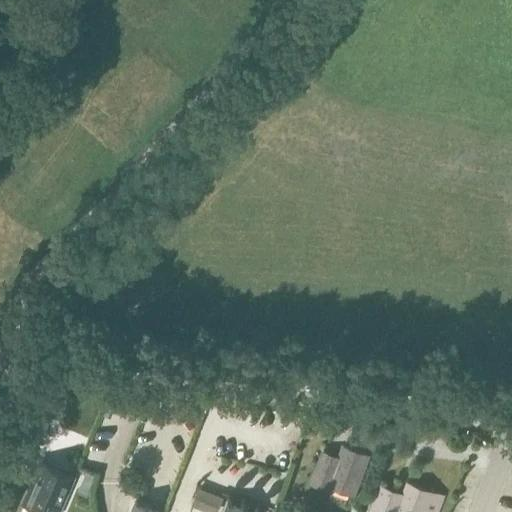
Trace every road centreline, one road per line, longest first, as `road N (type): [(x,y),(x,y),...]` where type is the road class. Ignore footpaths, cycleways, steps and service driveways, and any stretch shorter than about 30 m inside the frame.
road 1 (unclassified): [(511,421),(0,368)]
road 2 (track): [(288,0),(45,269),(23,315),(14,369)]
